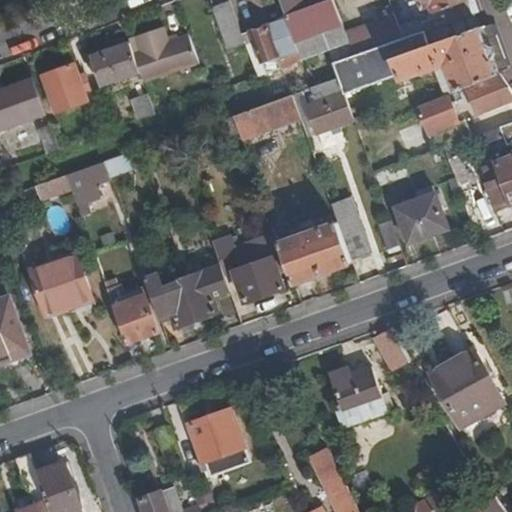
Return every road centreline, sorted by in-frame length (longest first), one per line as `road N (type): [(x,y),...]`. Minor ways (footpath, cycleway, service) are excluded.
road 1 (residential): [(89,409),(511,254)]
road 2 (residential): [(0,49),(134,0)]
